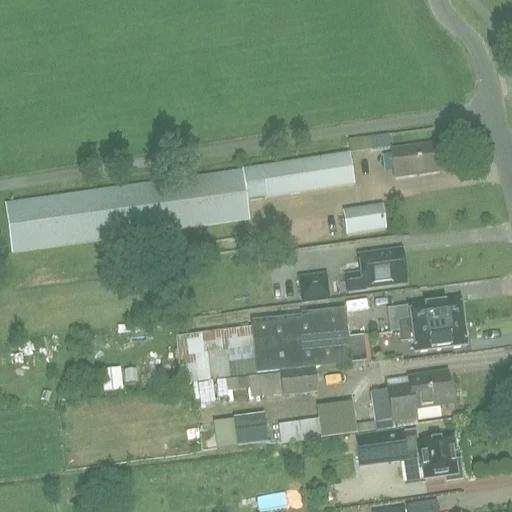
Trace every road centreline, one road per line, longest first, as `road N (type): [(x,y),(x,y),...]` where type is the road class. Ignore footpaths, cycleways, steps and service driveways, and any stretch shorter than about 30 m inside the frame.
road 1 (unclassified): [(496,108),(0,190)]
road 2 (unknown): [(511,236),(311,265)]
road 3 (unclassified): [(496,108),(480,57),(440,0)]
